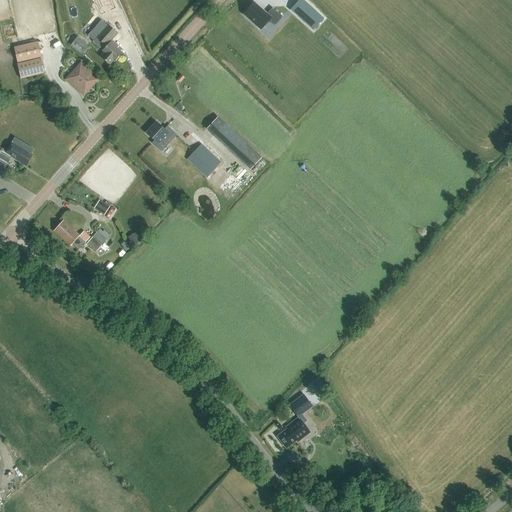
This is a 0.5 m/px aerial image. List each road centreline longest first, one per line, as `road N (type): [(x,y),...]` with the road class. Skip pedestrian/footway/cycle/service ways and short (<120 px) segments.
road 1 (unclassified): [(8,231),(147,330),(212,388),(269,471),(313,511)]
road 2 (tertiary): [(8,231),(218,0)]
